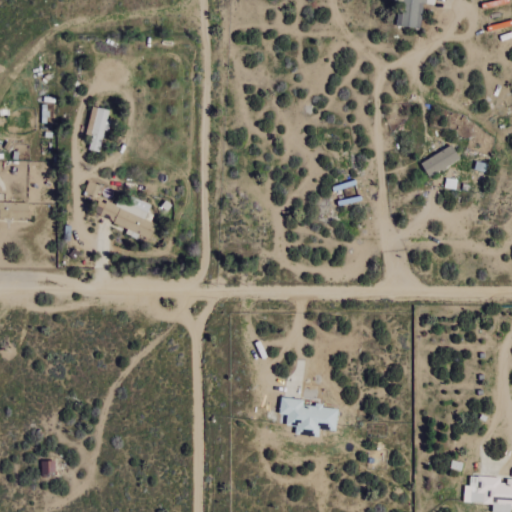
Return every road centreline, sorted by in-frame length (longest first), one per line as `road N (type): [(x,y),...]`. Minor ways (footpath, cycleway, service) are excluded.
road 1 (residential): [(0,292),(511,293)]
road 2 (track): [(201,0),(203,251),(197,278),(182,293)]
road 3 (track): [(195,293),(200,511)]
road 4 (track): [(182,293),(175,323),(110,391),(92,459)]
road 5 (track): [(242,293),(247,335),(274,345),(298,331),(301,293)]
road 6 (track): [(511,332),(503,371),(511,452)]
road 7 (track): [(101,293),(75,179)]
